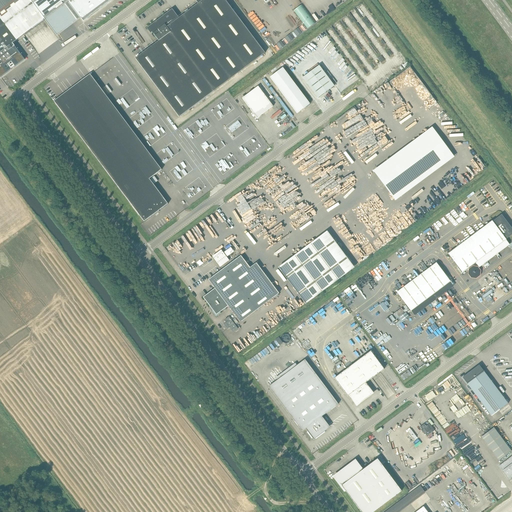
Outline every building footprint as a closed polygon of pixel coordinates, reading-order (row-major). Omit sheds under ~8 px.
[(14,67),(25,59),(13,43),(45,19),(30,0),(0,0),(0,76),(1,78),(11,69),(14,67)] [(30,0),(45,19),(69,2),(84,21),(112,0),(30,0)] [(265,53),(225,0),(203,0),(179,19),(172,10),(164,16),(165,18),(163,20),(162,19),(149,27),(152,32),(153,34),(152,35),(154,37),(155,36),(159,41),(136,59),(179,117),(265,53)] [(321,6),(327,15),(329,13),(323,4),(321,6)] [(132,16),(143,8),(141,6),(131,14),(132,16)] [(261,25),(267,33),(272,30),(266,22),(261,25)] [(318,98),(334,86),(319,66),(303,78),(318,98)] [(297,114),(310,104),(283,68),(270,77),(297,114)] [(156,214),(157,213),(157,212),(168,204),(163,198),(164,198),(149,179),(162,170),(90,74),(54,101),(140,216),(144,222),(155,213),(156,214)] [(295,117),(298,115),(275,85),(273,87),(295,117)] [(257,118),(273,106),(258,86),(242,98),(257,118)] [(395,102),(407,122),(419,115),(407,95),(395,102)] [(442,101),(431,108),(442,126),(453,118),(442,101)] [(492,222),(448,254),(462,273),(476,263),(506,240),(511,234),(511,229),(502,215),(492,222)] [(278,268),(287,280),(306,304),(354,268),(327,232),(278,268)] [(455,237),(458,241),(464,238),(461,233),(455,237)] [(227,257),(234,252),(231,247),(224,252),(227,257)] [(220,267),(229,261),(221,250),(212,257),(220,267)] [(215,289),(203,297),(210,306),(211,306),(213,308),(212,309),(216,315),(228,306),(236,316),(268,292),(250,268),(241,256),(212,277),(208,280),(215,289)] [(256,263),(250,268),(268,292),(236,316),(240,322),(279,293),(256,263)] [(411,311),(450,282),(436,263),(397,293),(411,311)] [(224,325),(222,327),(226,331),(228,330),(232,334),(236,331),(227,319),(223,322),(224,325)] [(371,351),(334,379),(335,379),(348,396),(349,395),(357,406),(373,393),(365,383),(384,369),(371,352),(371,351)] [(305,429),(314,440),(325,431),(324,430),(327,427),(325,423),(326,422),(322,416),(338,404),(305,360),(269,387),(302,431),(305,429)] [(479,365),(463,377),(491,416),(508,404),(479,365)] [(511,451),(494,428),(481,437),(499,460),(511,451)] [(414,439),(416,437),(411,429),(408,431),(414,439)] [(458,454),(463,451),(460,445),(454,449),(458,454)] [(510,479),(511,477),(511,455),(499,466),(510,479)] [(373,511),(401,491),(377,459),(362,471),(357,464),(349,470),(348,469),(335,478),(361,511),(373,511)]
